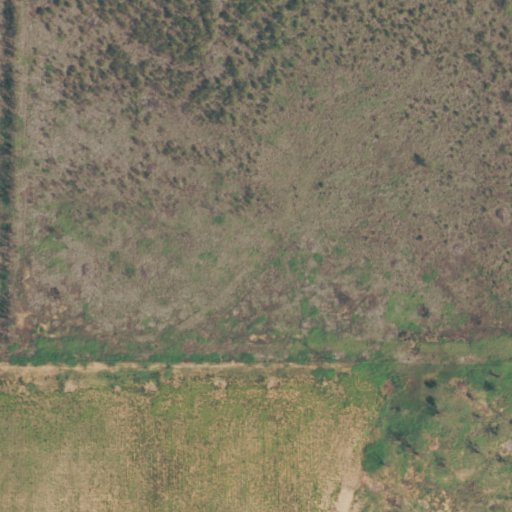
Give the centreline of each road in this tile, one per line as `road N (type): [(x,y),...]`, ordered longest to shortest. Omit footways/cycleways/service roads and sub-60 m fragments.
road 1 (residential): [(511,344),(206,340),(175,356),(0,343)]
road 2 (residential): [(206,340),(266,229),(459,25),(471,0)]
